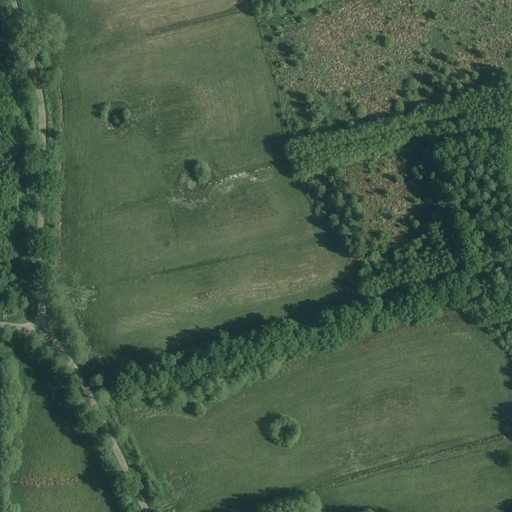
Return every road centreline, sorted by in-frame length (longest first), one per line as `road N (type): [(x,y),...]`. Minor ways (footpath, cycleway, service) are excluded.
road 1 (unclassified): [(37,334),(43,106),(13,0)]
road 2 (unclassified): [(146,511),(70,363),(37,334)]
